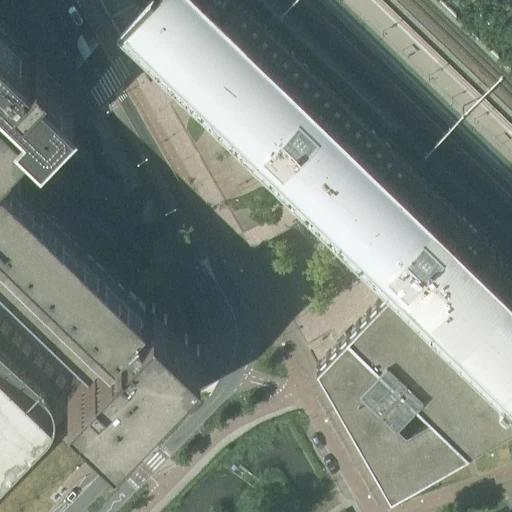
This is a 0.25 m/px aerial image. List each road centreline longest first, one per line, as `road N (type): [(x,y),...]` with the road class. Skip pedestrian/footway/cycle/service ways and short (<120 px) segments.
road 1 (tertiary): [(41,0),(231,304)]
road 2 (tertiary): [(231,304),(220,264),(69,0)]
road 3 (tertiary): [(224,373),(198,388),(73,511)]
road 4 (tertiary): [(104,511),(216,398),(224,373)]
road 5 (residential): [(304,394),(373,511)]
